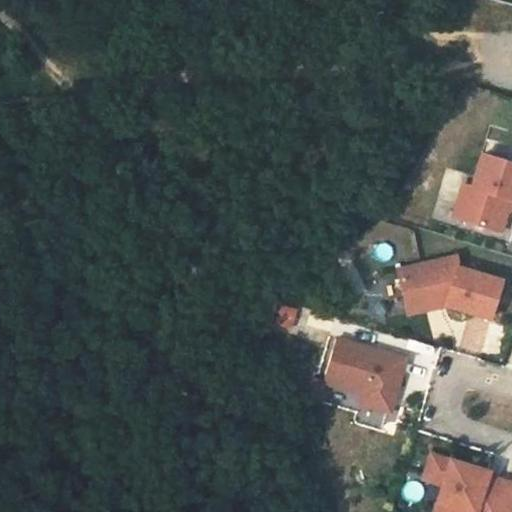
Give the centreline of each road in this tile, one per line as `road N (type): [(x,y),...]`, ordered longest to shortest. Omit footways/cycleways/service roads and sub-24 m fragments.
road 1 (track): [(305,511),(233,319),(64,86),(0,13)]
road 2 (track): [(502,56),(64,86),(0,105)]
road 3 (track): [(502,56),(318,0)]
road 4 (residential): [(511,387),(456,371),(439,417),(511,442)]
